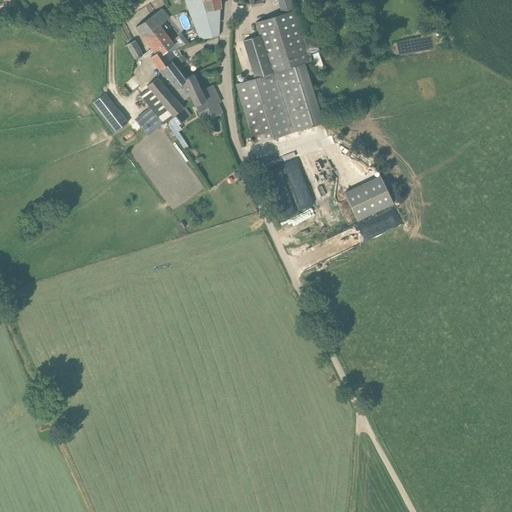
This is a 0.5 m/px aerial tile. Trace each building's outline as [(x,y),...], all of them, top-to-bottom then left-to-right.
[(183,0),(200,40),(209,38),(218,37),(219,9),(219,0),(183,0)] [(136,27),(145,41),(156,55),(151,59),(159,72),(172,62),(167,56),(175,50),(169,42),(157,27),(169,19),(161,9),(136,27)] [(312,61),(310,55),(303,36),(294,11),(281,15),(255,23),(259,36),(271,74),(305,64),(312,61)] [(178,49),(190,44),(182,33),(169,42),(175,50),(178,49)] [(312,33),(303,36),(310,55),(319,52),(312,33)] [(255,79),(271,74),(259,36),(243,41),(255,79)] [(378,53),(387,46),(382,40),(373,46),(378,53)] [(134,60),(141,57),(134,41),(127,45),(134,60)] [(167,56),(172,62),(180,56),(175,50),(167,56)] [(185,80),(172,62),(159,72),(163,76),(165,75),(176,89),(183,83),(184,85),(185,83),(184,81),(185,80)] [(305,64),(271,74),(255,79),(236,85),(254,145),(264,142),(293,133),(323,123),(305,64)] [(221,113),(220,111),(217,104),(220,103),(213,86),(200,91),(193,75),(185,80),(184,81),(185,83),(184,85),(189,96),(194,107),(202,122),(221,113)] [(139,95),(149,108),(135,120),(148,136),(163,124),(166,122),(181,110),(182,110),(183,109),(157,78),(147,86),(148,88),(139,95)] [(183,83),(176,89),(184,101),(189,96),(184,85),(183,83)] [(93,103),(115,133),(127,123),(105,94),(93,103)] [(181,110),(166,122),(175,135),(181,130),(178,125),(188,118),(181,110)] [(393,204),(379,176),(343,193),(357,222),(393,204)] [(370,238),(403,226),(398,211),(370,221),(373,229),(367,231),(370,238)]
